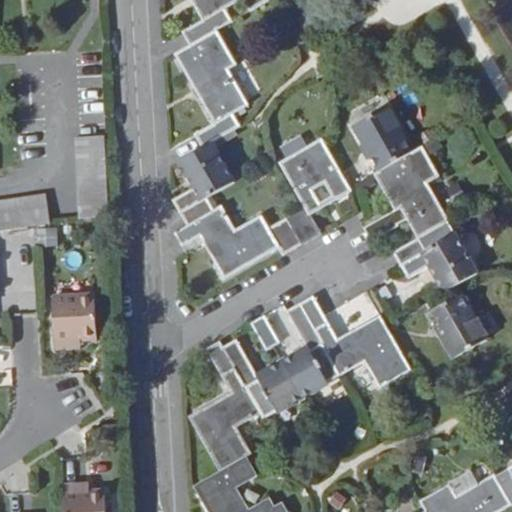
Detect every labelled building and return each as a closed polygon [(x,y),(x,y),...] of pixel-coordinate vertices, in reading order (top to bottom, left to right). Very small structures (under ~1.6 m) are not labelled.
[(184,33),(192,46),(218,31),(233,23),(227,11),(246,0),(253,11),(272,0),(193,0),(205,21),(184,33)] [(198,136),(205,149),(215,144),(241,128),(234,116),(250,106),(230,71),(238,66),(218,31),(192,46),(177,54),(217,125),(198,136)] [(356,129),(380,174),(414,154),(415,154),(390,110),(356,129)] [(323,141),(282,165),(307,209),(311,216),(326,207),(314,188),(328,181),(339,200),(352,192),(323,141)] [(110,222),(106,142),(76,144),(78,163),(81,225),(104,222),(110,222)] [(215,144),(205,149),(180,164),(194,190),(175,201),(189,226),(217,210),(211,198),(238,183),(215,144)] [(367,228),(375,242),(410,222),(420,240),(450,223),(428,184),(440,177),(424,148),(415,154),(414,154),(380,174),(377,175),(398,211),(367,228)] [(48,200),(0,205),(0,235),(35,231),(52,229),(48,200)] [(189,226),(177,233),(184,246),(202,236),(226,278),(280,248),(285,256),(298,248),(284,222),(271,230),(263,218),(243,229),(246,234),(239,238),(222,208),(217,210),(189,226)] [(307,209),(298,215),(312,241),(322,235),(311,216),(307,209)] [(298,215),(284,222),(298,248),(312,241),(298,215)] [(450,223),(420,240),(397,253),(411,278),(430,267),(446,293),(479,274),(450,223)] [(54,230),(35,232),(37,247),(55,245),(54,230)] [(317,296),(304,304),(345,375),(376,358),(379,364),(373,368),(384,388),(414,371),(383,318),(343,340),(317,296)] [(95,297),(52,300),(55,352),(71,351),(71,342),(97,340),(95,297)] [(465,300),(432,319),(454,359),(488,339),(465,300)] [(310,347),(284,362),(305,398),(345,375),(304,304),(290,311),(310,347)] [(268,316),(255,324),(269,350),(283,342),(268,316)] [(259,376),(238,341),(225,349),(261,413),(265,421),(305,398),(284,362),(259,376)] [(194,416),(224,471),(247,457),(253,453),(241,433),(236,435),(233,429),(261,413),(221,343),(208,350),(233,393),(194,416)] [(247,457),(224,471),(196,488),(209,511),(288,511),(284,503),(272,510),(266,500),(249,510),(236,487),(257,475),(247,457)] [(511,468),(496,477),(511,504),(511,468)] [(427,511),(502,511),(511,506),(511,504),(496,477),(459,498),(450,483),(421,500),(427,511)] [(79,485),(64,486),(65,511),(106,511),(105,492),(79,493),(79,485)]
